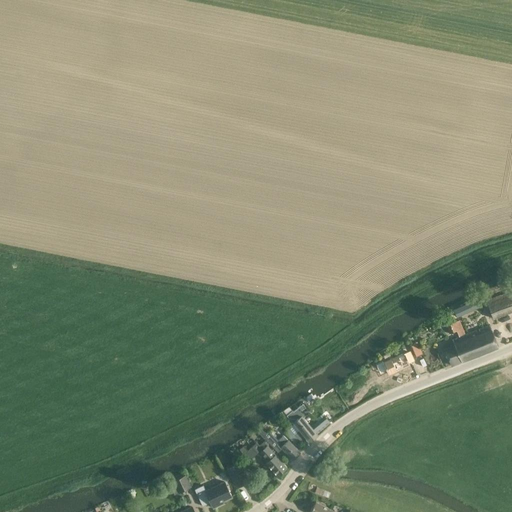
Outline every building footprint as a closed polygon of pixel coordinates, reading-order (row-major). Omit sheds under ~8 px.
[(511,290),(486,301),(489,309),(493,319),(511,311),(511,290)] [(456,307),(460,315),(480,305),(475,296),(456,307)] [(453,323),(447,325),(450,333),(454,332),(457,331),(453,323)] [(454,344),(445,348),(448,356),(451,365),(498,347),(494,338),(489,325),(453,339),(454,344)] [(417,342),(411,345),(417,357),(423,354),(417,342)] [(384,362),(385,365),(389,374),(409,365),(404,353),(384,362)] [(310,412),(303,404),(294,411),(293,410),(286,415),(293,423),(294,423),(309,442),(318,435),(303,417),(310,412)] [(279,415),(274,419),(279,426),(284,422),(279,415)] [(317,434),(322,430),(315,423),(311,426),(317,434)] [(270,431),(266,427),(260,433),(278,452),(281,449),(294,460),(301,453),(293,446),(283,436),(278,441),(270,431)] [(244,446),(239,450),(249,461),(250,460),(253,464),(255,463),(259,469),(263,465),(259,461),(257,462),(253,458),(258,454),(265,462),(271,468),(278,475),(287,467),(280,460),(267,447),(263,442),(260,446),(257,443),(253,447),(248,451),(244,446)] [(239,462),(226,469),(236,488),(249,481),(239,462)] [(186,475),(174,481),(179,492),(191,487),(186,475)] [(220,503),(232,497),(225,482),(206,491),(203,485),(195,489),(203,506),(211,503),(213,508),(221,504),(220,503)] [(332,493),(318,487),(316,493),(329,498),(332,493)] [(335,511),(325,506),(316,501),(309,511),(335,511)] [(138,502),(132,504),(135,511),(141,509),(138,502)]
